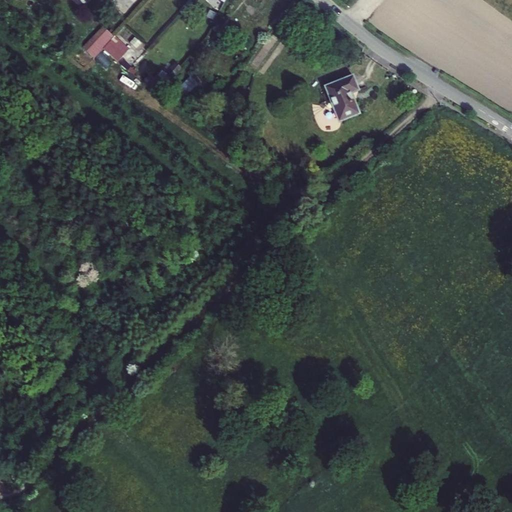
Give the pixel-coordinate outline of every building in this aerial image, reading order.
[(105,25),(83,48),(95,59),(105,49),(119,62),(131,50),(105,25)] [(174,66),(160,82),(171,91),(193,63),(187,59),(178,70),(174,66)] [(365,85),(361,71),(334,79),(337,87),(345,114),(365,108),(358,87),(365,85)] [(188,96),(200,82),(193,75),(181,89),(188,96)] [(337,116),(345,114),(337,87),(329,90),(337,116)]
